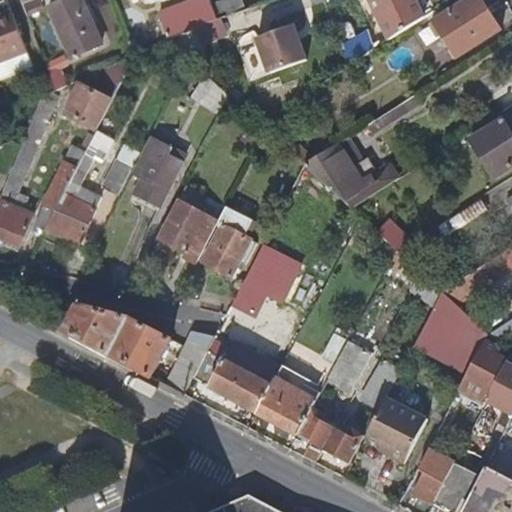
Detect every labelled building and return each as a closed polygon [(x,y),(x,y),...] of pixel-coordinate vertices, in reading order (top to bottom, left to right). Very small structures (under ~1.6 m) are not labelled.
[(43,13),(38,0),(36,0),(23,6),(28,18),(43,13)] [(98,49),(78,0),(68,0),(47,9),(65,57),(67,62),(68,61),(98,49)] [(235,0),(233,1),(214,8),(220,23),(247,13),(242,0),(235,0)] [(390,43),(425,21),(414,0),(371,0),(370,1),(390,43)] [(502,30),(482,0),(474,0),(439,25),(460,56),(502,30)] [(163,22),(169,41),(220,23),(214,8),(213,4),(163,22)] [(0,58),(27,47),(11,10),(0,15),(0,58)] [(298,43),(293,29),(257,41),(260,48),(270,76),(308,63),(300,42),(298,43)] [(347,49),(353,67),(374,53),(367,38),(347,49)] [(130,43),(136,57),(141,54),(136,41),(130,43)] [(250,84),(270,76),(260,48),(240,55),(250,84)] [(67,62),(65,57),(48,65),(52,76),(70,67),(68,61),(67,62)] [(137,61),(136,57),(87,80),(69,116),(91,128),(98,132),(100,130),(137,61)] [(56,89),(50,74),(37,80),(42,95),(56,89)] [(231,98),(207,76),(192,99),(221,118),(231,98)] [(40,106),(0,199),(0,240),(19,249),(33,218),(22,213),(28,198),(17,194),(52,112),(40,106)] [(511,131),(505,120),(474,141),(497,180),(511,170),(511,131)] [(261,147),(268,133),(260,125),(257,122),(246,134),(261,147)] [(73,144),(63,165),(69,168),(76,157),(83,161),(87,153),(98,132),(91,128),(81,148),(73,144)] [(116,139),(100,130),(98,132),(87,153),(83,161),(77,172),(86,176),(96,158),(103,162),(116,139)] [(272,157),(282,146),(268,133),(261,147),(272,157)] [(185,160),(150,141),(139,163),(132,176),(141,180),(134,196),(159,209),(185,160)] [(317,160),(306,168),(327,187),(352,210),(400,179),(390,164),(364,182),(340,146),(320,158),(317,160)] [(302,147),(293,156),(305,167),(306,168),(317,160),(302,147)] [(107,182),(123,192),(132,176),(139,163),(123,154),(107,182)] [(56,210),(77,172),(83,161),(76,157),(69,168),(63,165),(44,203),(56,210)] [(56,210),(45,231),(77,249),(94,216),(71,203),(83,181),(86,176),(77,172),(56,210)] [(83,181),(71,203),(94,216),(106,194),(83,181)] [(489,212),(483,202),(440,229),(447,239),(489,212)] [(45,231),(56,210),(44,203),(35,226),(45,231)] [(180,249),(200,260),(220,223),(182,203),(157,251),(174,260),(180,249)] [(254,221),(229,207),(220,223),(225,226),(206,263),(234,278),(241,262),(249,265),(260,244),(246,235),(254,221)] [(392,222),(379,235),(398,253),(402,250),(411,244),(413,243),(392,222)] [(411,244),(402,250),(420,270),(430,261),(411,244)] [(511,249),(459,282),(469,296),(511,268),(511,249)] [(420,273),(398,253),(389,270),(413,287),(420,273)] [(442,293),(420,273),(413,287),(438,305),(443,294),(442,293)] [(255,285),(267,292),(272,282),(261,276),(255,285)] [(255,285),(246,280),(227,315),(251,328),(270,293),(267,292),(255,285)] [(489,336),(443,294),(438,305),(416,347),(469,374),(480,353),(489,336)] [(62,331),(109,355),(151,377),(171,340),(130,319),(76,306),(62,331)] [(511,321),(489,336),(499,345),(511,336),(511,321)] [(185,348),(205,358),(209,350),(215,340),(192,334),(185,348)] [(334,364),(346,341),(335,335),(322,358),(334,364)] [(349,396),(372,355),(350,342),(327,384),(349,396)] [(209,390),(258,415),(276,381),(280,373),(232,346),(226,357),(209,350),(205,358),(195,377),(211,386),(209,390)] [(469,374),(461,389),(488,404),(503,376),(507,369),(480,353),(469,374)] [(359,401),(381,413),(387,403),(403,372),(383,360),(359,401)] [(511,416),(511,380),(503,376),(488,404),(504,412),(511,416)] [(276,381),(258,415),(299,437),(313,410),(317,403),(276,381)] [(381,413),(367,440),(382,447),(392,452),(389,456),(406,465),(427,425),(387,403),(381,413)] [(313,410),(299,437),(325,450),(335,432),(322,425),(326,416),(313,410)] [(511,422),(511,416),(504,412),(498,425),(508,431),(511,422)] [(335,432),(325,450),(349,463),(364,435),(351,430),(346,439),(335,432)] [(392,452),(382,447),(380,452),(389,456),(392,452)] [(456,465),(428,451),(418,471),(424,474),(413,494),(434,505),(435,505),(455,466),(456,465)] [(455,466),(435,505),(448,511),(458,511),(464,501),(469,504),(482,480),(455,466)] [(469,504),(464,511),(511,511),(511,480),(488,468),(482,480),(469,504)] [(280,511),(249,496),(234,503),(213,511),(280,511)]
